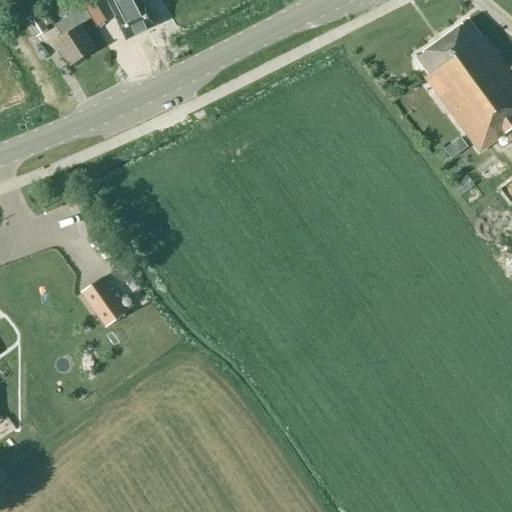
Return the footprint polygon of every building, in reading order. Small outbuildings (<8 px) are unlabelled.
[(112,0),(120,15),(114,17),(125,41),(156,25),(146,2),(142,3),(140,0),(112,0)] [(90,17),(79,1),(66,10),(69,15),(53,25),(61,37),(53,42),(69,66),(96,49),(80,24),(90,17)] [(50,17),(45,7),(25,19),(36,37),(47,31),(42,22),(50,17)] [(481,38),(468,19),(416,57),(429,76),(425,79),(479,152),(511,127),(511,67),(508,70),(484,36),(481,38)] [(110,255),(105,249),(100,254),(104,259),(110,255)] [(511,270),(511,249),(502,262),(511,270)] [(127,312),(102,276),(79,292),(104,328),(127,312)]
